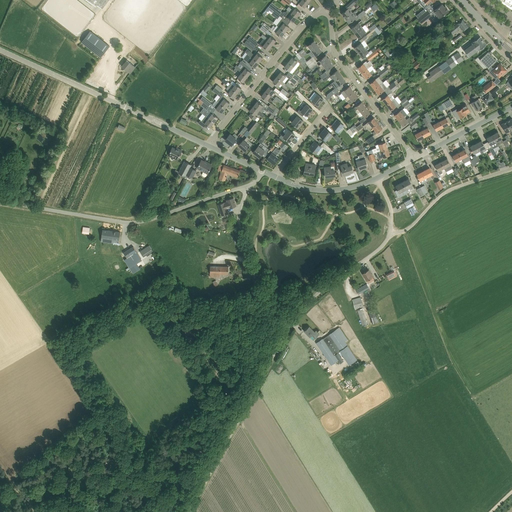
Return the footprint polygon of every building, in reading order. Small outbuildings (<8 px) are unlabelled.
[(89,0),(93,3),(96,5),(97,4),(103,9),(109,0),(89,0)] [(511,0),(498,0),(511,9),(511,0)] [(430,13),(428,10),(425,13),(421,16),(425,20),(434,13),(439,19),(449,11),(445,6),(444,7),(442,4),(434,10),(430,13)] [(289,7),(287,9),(297,17),(301,12),(294,7),(292,9),(289,7)] [(342,14),(345,18),(352,13),(354,12),(354,11),(352,12),(350,10),(352,9),(350,7),(349,8),(342,14)] [(277,8),(274,11),(280,16),(283,12),(277,8)] [(283,12),(280,16),(285,19),(286,17),(293,22),(297,17),(287,9),(288,10),(286,12),(283,12)] [(352,13),(345,18),(349,23),(355,19),(356,21),(360,18),(366,13),(364,10),(358,15),(357,16),(354,12),(352,13)] [(359,22),(360,24),(369,17),(366,13),(360,18),(362,20),(359,22)] [(448,31),(452,35),(460,27),(463,31),(469,26),(463,19),(457,23),(448,31)] [(281,20),(277,25),(285,32),(289,27),(281,20)] [(265,22),(262,25),(268,30),(271,27),(265,22)] [(351,28),(355,33),(362,27),(360,24),(359,22),(355,25),(351,28)] [(277,25),(273,30),(281,37),(285,32),(277,25)] [(362,27),(355,33),(358,38),(366,32),(368,30),(368,29),(365,25),(362,27)] [(81,42),(101,57),(109,46),(90,31),(81,42)] [(263,34),(261,37),(263,39),(272,45),(276,40),(271,36),(269,39),(263,34)] [(458,41),(457,40),(462,37),(460,34),(453,40),(455,43),(458,41)] [(250,37),(247,40),(256,47),(258,44),(250,37)] [(473,42),(463,49),(469,57),(486,45),(480,37),(473,42)] [(268,50),(272,45),(263,39),(259,44),(262,47),(263,46),(268,50)] [(256,47),(247,40),(245,42),(248,45),(247,45),(253,50),(256,47)] [(361,43),(354,48),(358,53),(365,47),(368,45),(364,40),(361,43)] [(308,45),(312,51),(318,46),(314,41),(308,45)] [(318,46),(312,51),(316,56),(322,51),(318,46)] [(365,47),(358,53),(362,57),(365,55),(367,53),(369,55),(373,53),(371,50),(368,52),(365,47)] [(298,53),(302,58),(307,54),(303,49),(298,53)] [(367,57),(366,57),(369,61),(377,55),(374,51),(373,53),(369,55),(367,57)] [(489,53),(490,52),(489,51),(480,60),(488,69),(497,60),(496,59),(495,59),(489,53)] [(256,52),(252,57),(259,62),(263,57),(256,52)] [(458,52),(429,73),(434,79),(443,72),(445,73),(464,60),(462,57),(458,52)] [(253,66),(255,67),(259,62),(252,57),(249,55),(247,54),(242,61),(251,68),(253,66)] [(321,63),(323,65),(329,60),(326,55),(319,60),(321,63)] [(296,56),(294,59),(298,61),(300,63),(299,64),(305,68),(307,65),(302,61),(296,56)] [(292,57),(288,62),(294,66),(298,61),(294,59),(292,57)] [(306,62),(308,65),(315,60),(313,57),(306,62)] [(409,60),(411,62),(412,63),(411,64),(415,69),(421,64),(417,59),(415,61),(412,58),(409,60)] [(122,66),(130,73),(135,67),(127,60),(122,66)] [(315,60),(308,65),(310,68),(317,62),(315,60)] [(329,60),(323,65),(327,70),(333,65),(329,60)] [(240,71),(242,73),(247,77),(251,72),(249,71),(251,68),(242,61),(241,61),(240,63),(238,66),(236,65),(234,67),(235,68),(237,69),(240,71)] [(362,64),(358,68),(362,73),(368,69),(373,65),(370,61),(367,63),(366,61),(363,63),(362,64)] [(288,62),(284,67),(290,71),(292,73),(296,68),(294,66),(288,62)] [(489,71),(497,79),(506,70),(500,63),(496,67),(496,66),(493,69),(492,68),(489,71)] [(381,71),(378,73),(381,76),(389,70),(387,67),(381,71)] [(368,69),(362,73),(366,79),(372,74),(374,72),(373,70),(370,72),(368,69)] [(331,75),(335,80),(341,76),(337,70),(331,75)] [(281,72),(277,77),(282,81),(286,76),(281,72)] [(247,77),(242,73),(238,78),(243,82),(247,77)] [(294,74),(292,77),(298,81),(301,84),(304,80),(302,79),(295,73),(294,74)] [(341,76),(335,80),(340,85),(345,81),(341,76)] [(286,88),(288,86),(291,89),(292,88),(286,84),(282,81),(277,77),(273,82),(278,86),(280,83),(286,88)] [(370,83),(374,89),(380,85),(382,82),(380,79),(378,77),(375,79),(370,83)] [(482,88),(486,93),(489,91),(496,86),(492,81),(482,88)] [(380,85),(374,89),(379,94),(384,90),(387,88),(385,85),(382,82),(380,85)] [(231,83),(228,86),(237,93),(241,88),(236,84),(235,85),(231,83)] [(237,93),(228,86),(227,88),(230,91),(228,94),(233,98),(237,93)] [(269,86),(265,91),(270,95),(274,90),(269,86)] [(345,98),(348,96),(354,92),(349,86),(341,92),(345,98)] [(496,86),(489,91),(492,94),(495,91),(498,89),(496,86)] [(216,100),(226,108),(230,103),(224,99),(225,98),(219,94),(220,92),(215,87),(213,90),(218,94),(215,99),(216,100)] [(299,96),(303,101),(306,98),(298,90),(296,92),(299,95),(299,96)] [(270,95),(265,91),(261,96),(266,100),(270,95)] [(334,94),(331,91),(327,95),(325,97),(327,99),(332,95),(334,94)] [(458,92),(463,101),(466,99),(464,95),(463,93),(462,93),(461,91),(458,92)] [(286,96),(280,92),(279,94),(287,101),(289,98),(286,96)] [(354,92),(348,96),(350,99),(348,101),(350,103),(352,101),(353,101),(358,97),(354,92)] [(382,99),(386,105),(395,98),(391,93),(388,95),(382,99)] [(482,99),(486,104),(493,99),(489,93),(484,97),(483,96),(482,97),(483,98),(482,99)] [(312,101),(318,106),(324,99),(317,94),(312,101)] [(472,102),(476,109),(482,106),(478,99),(477,99),(475,95),(472,97),(474,101),(472,102)] [(204,102),(203,102),(209,106),(211,103),(203,96),(201,99),(204,102)] [(395,98),(386,105),(391,110),(396,106),(399,103),(400,102),(402,105),(408,100),(405,97),(400,100),(397,96),(395,98)] [(226,108),(216,100),(214,102),(216,104),(214,106),(217,108),(216,109),(222,113),(226,108)] [(402,105),(405,108),(411,104),(408,100),(402,105)] [(257,101),(253,106),(262,113),(266,108),(257,101)] [(358,108),(360,112),(366,107),(362,102),(356,106),(353,108),(355,111),(358,108)] [(271,103),(269,106),(277,112),(279,109),(271,103)] [(297,112),(299,113),(301,115),(303,113),(308,116),(313,109),(306,104),(303,108),(301,107),(297,112)] [(457,109),(452,111),(457,119),(460,117),(461,118),(467,114),(470,112),(466,104),(462,106),(463,108),(457,111),(457,109)] [(262,113),(253,106),(249,111),(252,113),(249,116),(254,120),(257,117),(255,115),(257,113),(260,115),(261,114),(262,115),(261,116),(263,117),(265,115),(263,114),(263,113),(262,113)] [(277,112),(269,106),(266,110),(268,111),(274,115),(275,115),(276,116),(278,113),(277,112)] [(287,109),(293,114),(295,111),(290,106),(287,109)] [(370,113),(366,107),(360,112),(363,115),(360,117),(362,119),(364,117),(365,117),(370,113)] [(203,109),(200,112),(203,114),(205,116),(214,122),(218,117),(213,113),(212,113),(209,111),(207,112),(203,109)] [(400,111),(394,115),(399,120),(404,116),(407,114),(403,109),(400,111)] [(444,119),(440,121),(443,127),(450,124),(446,118),(444,114),(442,116),(444,119)] [(201,120),(198,123),(204,127),(206,125),(210,127),(214,122),(205,116),(202,120),(201,120)] [(292,123),(298,128),(304,121),(297,116),(292,123)] [(404,116),(399,120),(403,126),(408,122),(411,119),(409,117),(407,119),(404,116)] [(276,120),(280,123),(285,127),(287,124),(279,117),(276,120)] [(425,129),(421,131),(425,137),(431,133),(428,128),(430,126),(425,117),(422,119),(425,124),(422,125),(424,128),(425,128),(425,129)] [(369,131),(373,127),(378,123),(374,118),(368,122),(365,125),(369,131)] [(332,126),(338,131),(343,125),(337,119),(332,126)] [(248,129),(244,134),(247,137),(244,140),(239,145),(245,151),(248,147),(249,147),(250,147),(252,144),(248,140),(250,139),(247,136),(251,132),(252,133),(257,127),(259,124),(258,123),(258,122),(255,120),(248,129)] [(443,127),(440,121),(436,123),(434,120),(432,121),(434,124),(433,125),(436,131),(443,127)] [(511,130),(507,122),(502,124),(506,133),(511,130)] [(378,123),(373,127),(375,130),(372,133),(374,135),(377,132),(377,133),(382,129),(378,123)] [(245,126),(240,133),(243,136),(244,134),(248,129),(245,126)] [(286,138),(290,142),(295,135),(287,128),(286,130),(285,130),(284,131),(284,132),(286,134),(284,136),(282,134),(279,137),(284,141),(286,138)] [(320,135),(326,140),(331,134),(331,133),(325,128),(320,135)] [(261,138),(264,141),(271,132),(268,129),(261,138)] [(425,137),(421,131),(418,133),(416,129),(413,131),(415,134),(418,140),(425,137)] [(498,132),(493,135),(498,145),(503,142),(503,141),(498,132)] [(225,140),(231,145),(238,136),(234,133),(232,136),(230,134),(225,140)] [(493,135),(487,138),(489,141),(492,147),(493,148),(498,146),(498,145),(493,135)] [(365,140),(368,144),(374,139),(372,136),(365,140)] [(277,143),(287,150),(289,146),(280,139),(277,143)] [(482,140),(476,143),(480,151),(481,154),(488,151),(487,149),(486,150),(485,148),(483,144),(482,140)] [(315,141),(309,148),(316,153),(321,147),(320,145),(315,141)] [(376,148),(372,149),(372,150),(373,153),(378,152),(381,151),(388,148),(385,142),(379,144),(376,145),(376,148)] [(253,152),(259,157),(262,154),(264,156),(267,152),(262,148),(264,145),(261,143),(253,152)] [(476,143),(470,146),(474,153),(480,151),(476,143)] [(169,154),(178,158),(182,150),(179,149),(179,150),(172,147),(169,154)] [(381,151),(378,152),(379,155),(380,158),(383,157),(390,155),(388,148),(381,151)] [(465,149),(459,152),(462,158),(464,163),(470,160),(473,166),(476,164),(475,163),(473,159),(471,160),(465,149)] [(276,156),(278,153),(275,150),(267,158),(274,164),(278,158),(276,156)] [(462,158),(459,152),(453,156),(456,162),(458,165),(460,164),(458,160),(462,158)] [(356,161),(358,165),(359,170),(368,167),(365,158),(364,159),(363,154),(359,155),(360,160),(356,161)] [(447,158),(441,162),(444,168),(446,172),(452,168),(447,158)] [(201,160),(197,168),(203,172),(202,174),(203,176),(204,177),(207,176),(212,165),(207,162),(207,163),(201,160)] [(186,176),(187,174),(191,167),(192,165),(185,161),(179,172),(186,176)] [(444,168),(441,162),(435,165),(438,171),(440,174),(443,173),(441,170),(444,168)] [(304,173),(314,175),(316,165),(306,163),(305,168),(303,168),(302,171),(304,172),(304,173)] [(350,173),(354,171),(351,165),(348,166),(347,163),(341,165),(345,176),(351,174),(350,173)] [(219,178),(225,181),(227,174),(237,177),(240,171),(224,165),(219,178)] [(331,166),(324,167),(325,172),(326,177),(336,176),(335,169),(334,166),(331,166)] [(191,167),(187,174),(193,177),(197,170),(191,167)] [(430,168),(423,171),(427,177),(430,175),(432,179),(434,177),(433,174),(430,168)] [(427,177),(423,171),(417,174),(422,184),(428,181),(427,177)] [(409,179),(402,182),(407,192),(414,188),(413,186),(409,179)] [(443,187),(441,183),(439,180),(435,182),(439,189),(443,187)] [(407,192),(402,182),(396,186),(398,189),(395,191),(399,198),(408,193),(407,192)] [(226,201),(218,204),(221,215),(228,213),(227,209),(236,206),(234,198),(226,200),(226,201)] [(113,242),(119,243),(120,232),(103,230),(102,237),(114,239),(113,242)] [(150,245),(140,251),(144,257),(154,250),(150,245)] [(128,249),(123,253),(127,258),(131,255),(128,249)] [(228,266),(210,266),(210,276),(220,277),(220,274),(228,274),(228,266)] [(374,280),(373,277),(369,270),(363,273),(367,281),(369,283),(374,280)] [(356,290),(358,294),(369,288),(366,284),(356,290)] [(362,308),(364,307),(361,297),(352,300),(355,310),(357,310),(362,327),(367,325),(362,308)] [(254,304),(249,308),(253,313),(258,308),(254,304)] [(368,310),(372,324),(378,322),(375,308),(368,310)] [(200,327),(181,320),(180,325),(178,329),(185,332),(198,336),(200,330),(199,329),(200,327)] [(310,337),(312,335),(315,338),(319,334),(316,331),(315,332),(309,326),(304,331),(310,337)] [(331,364),(337,359),(334,355),(340,351),(349,365),(357,360),(347,346),(338,332),(341,330),(339,328),(317,343),(322,351),(331,364)] [(172,356),(181,352),(176,343),(167,348),(172,356)] [(338,353),(335,355),(341,363),(344,361),(338,353)] [(220,359),(215,361),(219,368),(224,366),(220,359)] [(193,380),(189,383),(194,391),(199,388),(193,380)]
